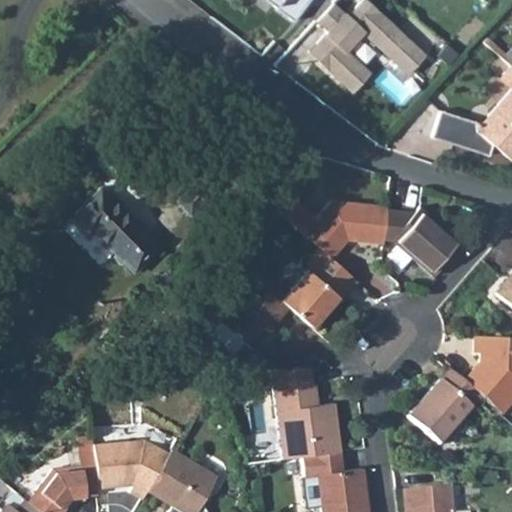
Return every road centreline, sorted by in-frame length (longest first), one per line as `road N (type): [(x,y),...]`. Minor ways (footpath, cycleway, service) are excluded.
road 1 (residential): [(153,0),(326,136),(510,205)]
road 2 (residential): [(388,511),(377,374),(507,222),(510,205)]
